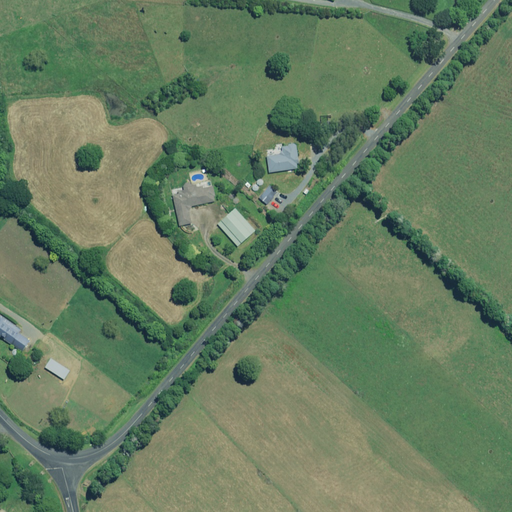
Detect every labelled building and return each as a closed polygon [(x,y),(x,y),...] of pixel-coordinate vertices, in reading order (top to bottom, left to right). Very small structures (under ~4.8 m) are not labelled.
[(299,168),(295,144),(282,146),(283,154),(267,157),(269,173),(299,168)] [(192,186),(191,183),(183,184),(184,191),(172,193),(179,226),(191,224),(188,207),(215,201),(212,186),(202,188),(202,187),(196,188),(196,185),(192,186)] [(277,192),(269,187),(260,199),(267,204),(277,192)] [(255,231),(235,209),(218,225),(237,247),(255,231)] [(21,330),(0,316),(0,336),(21,351),(29,340),(19,333),(21,330)] [(70,371),(51,359),(45,368),(64,380),(70,371)]
